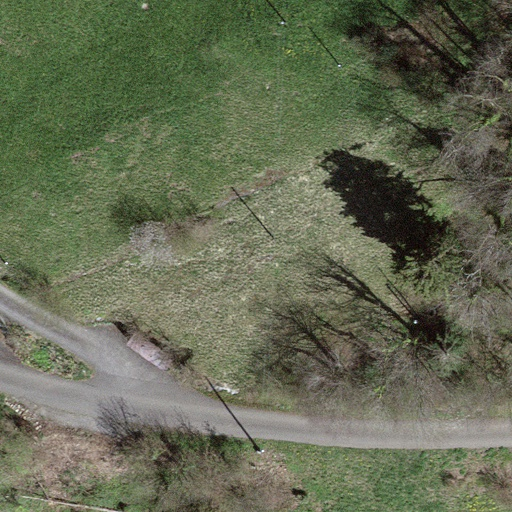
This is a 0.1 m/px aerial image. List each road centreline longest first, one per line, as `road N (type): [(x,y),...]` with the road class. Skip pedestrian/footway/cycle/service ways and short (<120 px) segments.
road 1 (residential): [(0,370),(217,429),(511,436)]
road 2 (track): [(217,429),(0,294)]
